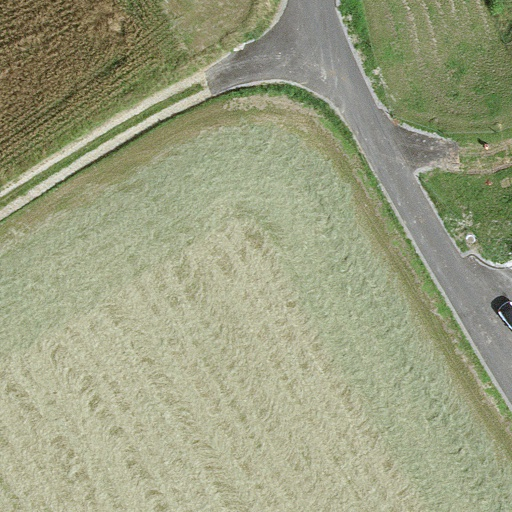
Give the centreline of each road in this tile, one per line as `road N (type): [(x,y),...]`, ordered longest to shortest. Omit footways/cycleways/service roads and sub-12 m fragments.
road 1 (unclassified): [(511,376),(399,187),(314,0)]
road 2 (track): [(0,205),(204,85),(328,40)]
